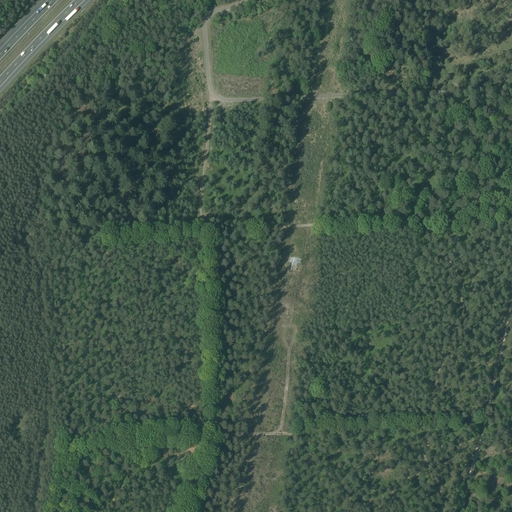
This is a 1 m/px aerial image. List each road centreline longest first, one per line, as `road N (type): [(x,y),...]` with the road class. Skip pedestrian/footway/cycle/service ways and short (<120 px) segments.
road 1 (track): [(213,93),(200,201),(212,252),(213,436),(187,511)]
road 2 (unclassified): [(511,90),(216,97),(205,19),(250,0)]
road 3 (track): [(209,229),(511,218)]
road 4 (track): [(213,436),(479,426)]
road 5 (track): [(479,426),(511,287)]
